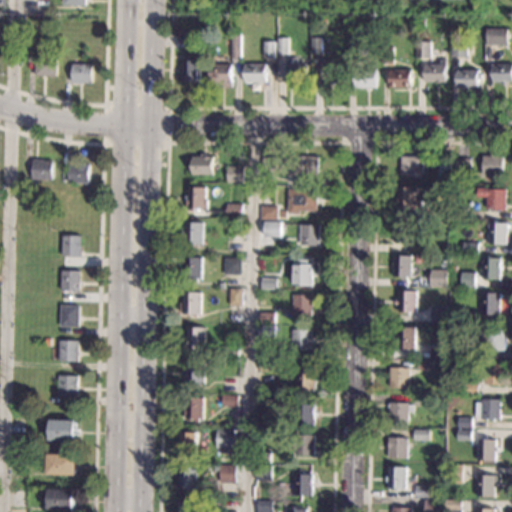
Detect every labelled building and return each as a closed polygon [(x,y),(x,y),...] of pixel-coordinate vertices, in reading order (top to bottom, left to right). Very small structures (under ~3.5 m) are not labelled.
[(508,44),(486,44),(486,28),(507,28),(508,44)] [(240,58),(231,58),(231,35),(240,35),(240,58)] [(287,54),(278,54),(278,37),(287,37),(287,54)] [(362,48),(367,48),(367,54),(347,54),(347,37),(362,37),(362,48)] [(321,53),(311,53),(311,38),(321,38),(321,53)] [(466,57),(451,57),(451,41),(466,41),(466,57)] [(274,58),(263,58),(263,42),(274,42),(274,58)] [(431,58),(416,58),(416,42),(430,42),(431,58)] [(393,63),(381,63),(381,48),(393,48),(393,63)] [(296,64),(306,64),(306,83),(292,83),(292,85),(285,85),(285,63),(289,63),(289,57),(296,57),(296,64)] [(56,76),(35,75),(35,58),(56,58),(56,76)] [(331,63),(340,63),(340,83),(321,83),(321,64),(326,64),(326,59),(331,59),(331,63)] [(199,82),(182,82),(182,60),(199,60),(199,82)] [(444,64),(446,64),(446,82),(425,82),(425,64),(440,64),(440,62),(444,62),(444,64)] [(92,83),(72,83),(72,63),(92,63),(92,83)] [(232,87),(223,87),(223,82),(209,82),(209,64),(232,64),(232,87)] [(266,82),(244,82),(244,64),(266,64),(266,82)] [(511,81),(507,81),(507,85),(502,85),(502,81),(492,81),(492,64),(511,64),(511,81)] [(478,88),(471,88),(471,91),(466,91),(466,87),(463,87),(463,89),(457,89),(457,69),(478,69),(478,88)] [(376,87),(355,87),(355,70),(376,70),(376,87)] [(411,87),(390,87),(390,70),(411,70),(411,87)] [(207,157),(213,157),(213,165),(217,165),(217,171),(214,170),(214,175),(193,175),(193,156),(201,157),(201,153),(207,153),(207,157)] [(495,156),(503,156),(503,175),(483,175),(483,156),(491,156),(491,154),(495,154),(495,156)] [(318,176),(270,175),(270,169),(263,168),(263,158),(271,158),(271,157),(284,157),(284,155),(318,156),(318,176)] [(422,175),(401,175),(401,156),(422,156),(422,175)] [(470,174),(455,174),(455,158),(470,158),(470,174)] [(44,160),(53,160),(53,180),(33,180),(33,159),(44,159),(44,160)] [(451,183),(438,183),(438,159),(451,159),(451,183)] [(89,183),(68,183),(69,163),(89,164),(89,183)] [(243,183),(228,183),(228,166),(243,167),(243,183)] [(415,199),(422,199),(422,210),(398,210),(398,186),(415,186),(415,199)] [(206,200),(207,200),(207,209),(188,209),(188,187),(206,187),(206,200)] [(506,189),(506,210),(486,210),(486,197),(477,197),(477,188),(506,189)] [(317,211),(300,210),(300,213),(288,213),(288,189),(317,189),(317,211)] [(242,218),(227,218),(227,203),(243,204),(242,218)] [(277,219),(261,218),(261,206),(278,206),(277,219)] [(441,218),(426,218),(426,207),(441,207),(441,218)] [(467,207),(467,218),(454,218),(454,207),(467,207)] [(203,244),(186,244),(186,237),(182,236),(183,230),(186,230),(186,221),(203,222),(203,244)] [(281,237),(265,236),(265,221),(281,222),(281,237)] [(412,243),(393,242),(394,221),(412,221),(412,243)] [(507,223),(507,245),(489,244),(490,222),(507,223)] [(319,245),(300,245),(301,225),(320,225),(319,245)] [(82,245),(83,245),(83,256),(62,256),(62,235),(82,235),(82,245)] [(479,242),(478,253),(463,253),(463,242),(479,242)] [(411,277),(393,276),(393,255),(412,255),(411,277)] [(202,279),(198,279),(197,282),(193,282),(193,279),(182,279),(183,257),(202,257),(202,279)] [(241,274),(224,274),(225,257),(241,257),(241,274)] [(501,258),(500,280),(483,280),(484,257),(501,258)] [(307,263),(312,263),(311,286),(302,286),(302,284),(293,284),(294,259),(307,259),(307,263)] [(448,287),(448,269),(431,269),(430,287),(448,287)] [(81,271),(81,291),(61,290),(62,270),(81,271)] [(462,287),(476,287),(476,272),(462,272),(462,287)] [(437,287),(421,287),(421,276),(438,276),(437,287)] [(277,289),(261,288),(262,278),(277,278),(277,289)] [(242,305),(230,305),(231,289),(242,289),(242,305)] [(416,312),(397,312),(397,305),(394,305),(394,299),(398,299),(398,290),(416,291),(416,312)] [(201,314),(182,313),(183,292),(202,293),(201,314)] [(500,293),(499,314),(481,313),(482,293),(500,293)] [(311,315),(293,315),(293,295),(312,295),(311,315)] [(80,327),(60,326),(61,305),(80,305),(80,327)] [(431,322),(447,322),(447,305),(431,305),(431,322)] [(437,322),(423,322),(423,310),(437,310),(437,322)] [(475,312),(475,323),(458,322),(459,312),(475,312)] [(275,323),(259,322),(260,313),(275,313),(275,323)] [(275,338),(258,337),(259,325),(275,325),(275,338)] [(205,350),(187,349),(187,327),(206,327),(205,350)] [(415,349),(397,348),(397,327),(415,327),(415,349)] [(504,329),(504,350),(485,350),(485,345),(482,345),(482,337),(476,337),(476,328),(504,329)] [(311,338),(313,338),(313,342),(311,342),(311,351),(291,350),(292,330),(311,330),(311,338)] [(79,361),(60,361),(60,340),(79,340),(79,361)] [(444,357),(432,357),(432,346),(444,346),(444,357)] [(239,357),(223,357),(224,347),(239,347),(239,357)] [(477,347),(477,358),(461,358),(462,347),(477,347)] [(433,369),(418,369),(418,359),(433,359),(433,369)] [(276,371),(259,371),(259,360),(275,361),(276,371)] [(204,384),(186,384),(187,362),(205,362),(204,384)] [(504,364),(504,384),(484,384),(484,382),(482,382),(482,375),(484,375),(485,364),(504,364)] [(409,388),(390,387),(390,367),(409,368),(409,388)] [(314,391),(298,391),(298,369),(314,370),(314,391)] [(79,376),(78,396),(58,395),(59,375),(79,376)] [(238,393),(223,392),(223,383),(238,383),(238,393)] [(478,384),(478,393),(465,393),(465,384),(478,384)] [(430,404),(415,404),(415,394),(430,394),(430,404)] [(237,407),(222,406),(222,395),(238,396),(237,407)] [(274,395),(273,406),(258,406),(258,395),(274,395)] [(203,419),(185,419),(185,397),(191,397),(203,398),(203,419)] [(501,399),(500,419),(481,418),(481,416),(476,416),(476,403),(481,403),(481,399),(501,399)] [(407,405),(414,405),(414,412),(408,412),(407,423),(389,422),(390,402),(407,402),(407,405)] [(314,426),(296,425),(297,403),(314,403),(314,426)] [(472,417),(472,426),(459,426),(459,417),(472,417)] [(76,420),(76,441),(50,440),(51,419),(76,420)] [(472,428),(472,441),(458,440),(458,428),(472,428)] [(234,448),(217,448),(217,429),(235,429),(234,448)] [(429,440),(414,440),(414,429),(429,429),(429,440)] [(197,453),(180,453),(181,432),(198,433),(197,453)] [(28,450),(12,450),(12,435),(24,436),(28,436),(28,450)] [(314,456),(295,455),(295,435),(314,436),(314,456)] [(487,439),(496,440),(496,447),(499,447),(499,452),(496,452),(496,461),(478,460),(479,439),(482,439),(482,436),(487,436),(487,439)] [(407,458),(388,458),(388,437),(407,437),(407,458)] [(270,452),(270,462),(256,462),(256,451),(270,452)] [(77,454),(76,475),(47,474),(48,453),(77,454)] [(463,464),(463,483),(446,483),(447,464),(463,464)] [(235,483),(220,482),(220,479),(210,478),(210,467),(213,467),(214,465),(236,465),(235,483)] [(271,480),(256,480),(256,465),(271,465),(271,480)] [(196,489),(177,488),(178,467),(196,468),(196,489)] [(406,489),(388,488),(388,467),(406,467),(406,489)] [(489,472),(489,475),(498,475),(498,486),(495,486),(495,497),(477,496),(478,475),(482,475),(482,472),(489,472)] [(312,496),(294,496),(295,473),(310,473),(312,473),(312,496)] [(430,496),(416,496),(416,486),(431,486),(430,496)] [(75,489),(74,510),(48,509),(49,488),(75,489)] [(26,508),(11,508),(11,490),(26,490),(26,508)] [(442,511),(425,511),(425,499),(442,500),(442,511)] [(462,500),(462,511),(445,511),(446,499),(462,500)] [(278,501),(278,510),(273,510),(272,511),(257,511),(257,500),(278,501)] [(195,511),(176,511),(176,502),(196,502),(195,511)]
